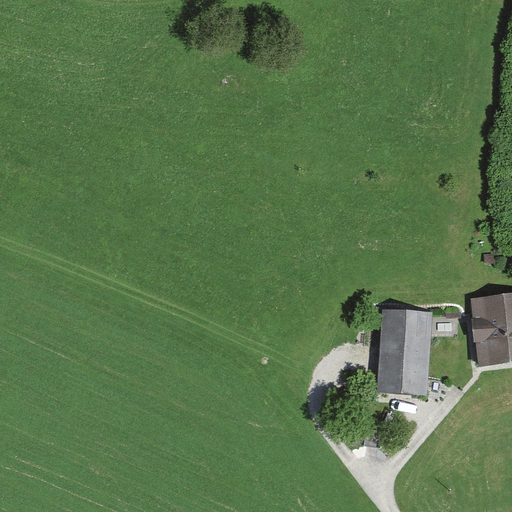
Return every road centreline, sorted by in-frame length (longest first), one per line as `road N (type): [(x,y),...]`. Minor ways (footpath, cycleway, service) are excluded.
road 1 (track): [(315,393),(0,254)]
road 2 (unclassified): [(315,393),(330,432),(389,511)]
